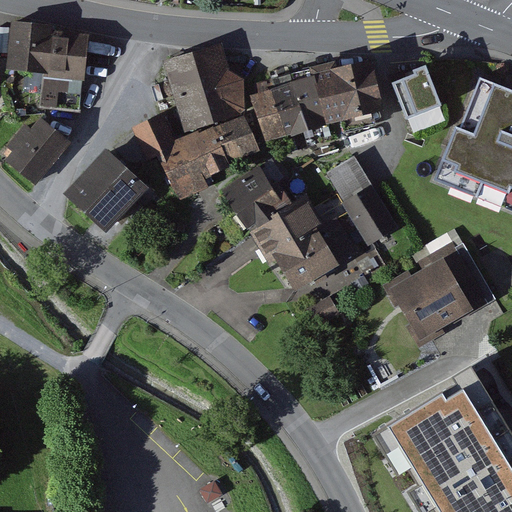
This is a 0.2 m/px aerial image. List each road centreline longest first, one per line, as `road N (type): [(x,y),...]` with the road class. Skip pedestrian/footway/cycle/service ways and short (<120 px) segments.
road 1 (residential): [(350,511),(278,401),(218,345),(131,287)]
road 2 (residential): [(35,223),(156,29)]
road 3 (residential): [(200,511),(156,455),(80,381)]
road 4 (tertiary): [(317,36),(156,29)]
road 5 (tertiary): [(477,24),(317,36)]
road 6 (tertiary): [(156,29),(9,0)]
